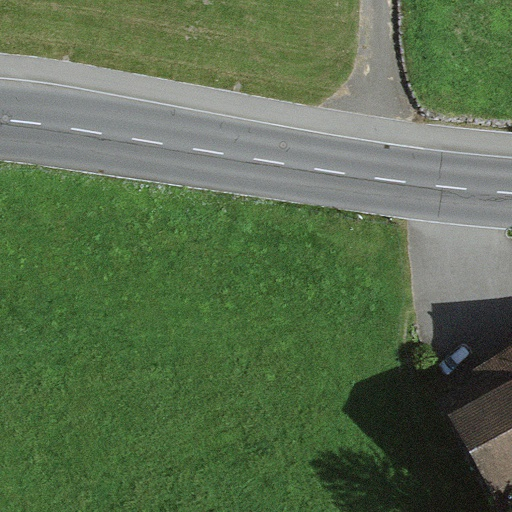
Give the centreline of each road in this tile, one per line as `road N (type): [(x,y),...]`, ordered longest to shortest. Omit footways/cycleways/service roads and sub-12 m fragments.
road 1 (secondary): [(0,120),(511,193)]
road 2 (track): [(376,0),(363,175)]
